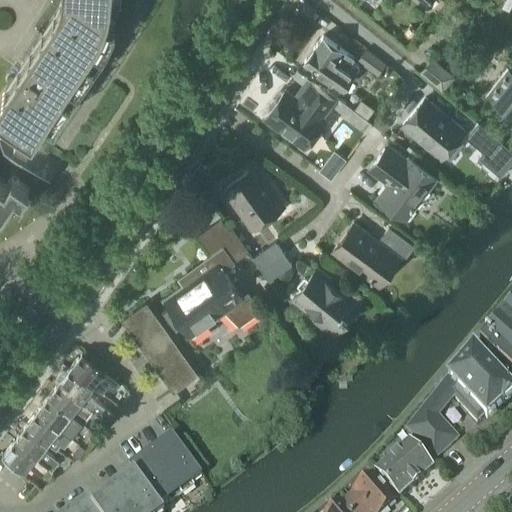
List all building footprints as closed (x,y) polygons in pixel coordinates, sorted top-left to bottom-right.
[(0,117),(3,114),(8,118),(28,131),(34,136),(35,135),(43,140),(71,99),(79,86),(103,50),(105,47),(107,44),(109,40),(111,37),(113,33),(114,29),(116,26),(117,22),(118,18),(119,14),(120,10),(121,6),(121,2),(121,0),(61,0),(61,1),(61,3),(60,5),(59,7),(59,9),(58,11),(57,13),(55,16),(42,36),(16,75),(15,75),(15,74),(14,74),(13,74),(12,74),(11,74),(10,74),(10,75),(9,75),(8,75),(8,76),(7,76),(7,77),(6,78),(6,79),(6,80),(6,81),(6,82),(6,83),(7,84),(7,85),(8,85),(8,86),(0,97),(0,117)] [(354,59),(342,50),(322,36),(315,46),(304,62),(343,89),(359,68),(352,62),(354,59)] [(365,50),(358,61),(377,75),(384,64),(365,50)] [(455,77),(432,58),(419,73),(442,93),(455,77)] [(511,73),(505,68),(486,92),(497,101),(495,103),(496,108),(503,114),(508,114),(510,111),(511,112),(511,73)] [(321,118),(334,100),(310,82),(297,100),(284,91),(263,119),(292,140),(297,134),(309,143),(325,121),(321,118)] [(439,157),(462,130),(425,99),(402,126),(439,157)] [(478,122),(465,138),(483,153),(478,158),(500,176),(511,161),(511,150),(502,143),(478,122)] [(407,158),(405,160),(386,145),(368,169),(387,184),(377,198),(405,219),(435,179),(407,158)] [(252,232),(284,209),(256,169),(224,191),(252,232)] [(0,209),(8,198),(22,207),(33,190),(15,179),(9,188),(5,186),(0,182),(0,209)] [(211,268),(165,301),(191,337),(207,325),(225,312),(239,325),(258,311),(257,310),(259,309),(247,292),(242,296),(224,271),(249,254),(232,230),(229,232),(221,221),(197,238),(213,260),(208,263),(211,268)] [(372,282),(393,253),(353,223),(332,252),(356,270),(354,273),(364,280),(366,277),(372,282)] [(405,257),(413,246),(388,227),(379,238),(405,257)] [(261,270),(283,254),(275,242),(253,259),(261,270)] [(261,270),(269,281),(291,265),(283,254),(261,270)] [(330,331),(355,300),(316,268),(291,299),(317,320),(314,323),(323,330),(326,327),(330,331)] [(511,303),(479,343),(511,370),(511,303)] [(172,393),(195,377),(147,307),(124,322),(130,331),(172,393)] [(511,397),(511,390),(485,362),(474,349),(449,379),(459,390),(453,399),(459,405),(463,405),(468,410),(467,414),(476,424),(481,419),(483,421),(482,421),(483,422),(498,408),(499,409),(511,397)] [(82,355),(70,370),(93,387),(102,394),(107,386),(113,390),(119,383),(82,355)] [(88,393),(93,387),(70,370),(60,383),(94,410),(109,421),(115,413),(88,393)] [(457,441),(437,418),(453,399),(459,390),(449,379),(444,385),(445,386),(406,432),(430,458),(433,462),(457,441)] [(87,418),(94,410),(60,383),(48,398),(70,415),(75,409),(87,418)] [(48,398),(37,413),(70,438),(81,424),(70,416),(70,415),(48,398)] [(37,413),(26,427),(48,444),(55,450),(60,444),(64,447),(70,438),(37,413)] [(48,444),(26,427),(14,441),(47,467),(52,471),(59,462),(43,450),(48,444)] [(202,480),(171,438),(128,470),(132,477),(158,511),(159,511),(202,480)] [(41,475),(47,467),(14,441),(2,457),(24,474),(30,466),(41,475)] [(408,445),(376,474),(377,476),(378,476),(391,490),(390,491),(399,501),(433,471),(425,463),(430,458),(416,443),(411,448),(409,445),(408,445)] [(78,459),(86,449),(79,445),(72,454),(78,459)] [(386,495),(390,491),(391,490),(378,476),(377,476),(373,480),(372,479),(347,502),(356,511),(387,511),(395,505),(386,495)] [(158,511),(132,477),(91,507),(94,511),(159,511),(158,511)] [(94,511),(91,507),(86,500),(70,511),(94,511)] [(356,511),(347,502),(335,511),(356,511)]
